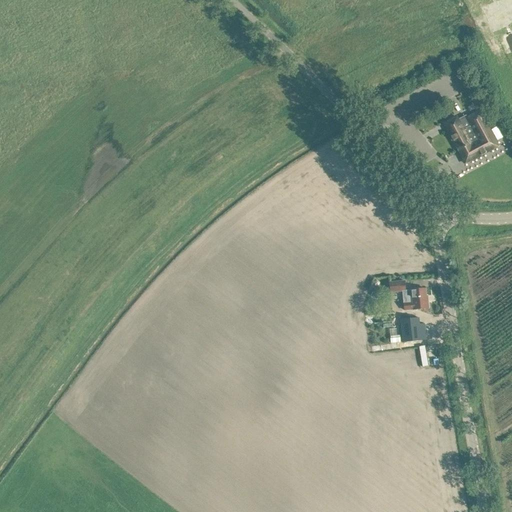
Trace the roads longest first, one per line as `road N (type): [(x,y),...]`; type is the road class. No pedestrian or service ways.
road 1 (unclassified): [(483,511),(432,208)]
road 2 (unclassified): [(432,208),(231,0)]
